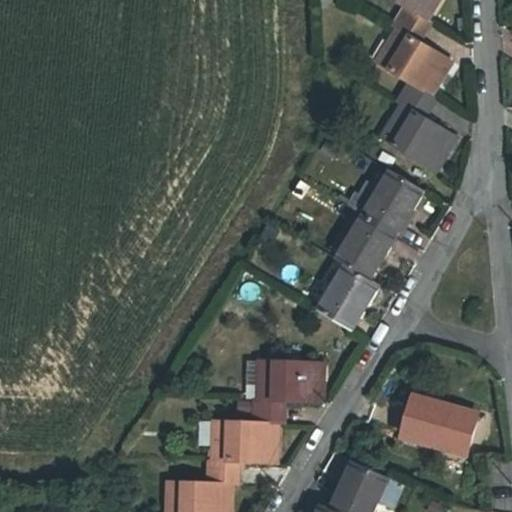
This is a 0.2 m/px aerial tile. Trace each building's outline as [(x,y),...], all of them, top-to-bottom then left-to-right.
[(395,0),(407,7),(428,19),(439,0),(395,0)] [(428,19),(407,7),(395,27),(398,29),(390,42),(394,44),(381,64),(411,83),(432,95),(453,62),(417,41),(429,21),(428,19)] [(432,95),(411,83),(399,103),(403,105),(395,118),(398,120),(386,140),(437,171),(457,138),(422,116),(434,96),(432,95)] [(426,190),(392,170),(380,190),(365,215),(399,235),(426,190)] [(365,215),(380,190),(369,183),(353,208),(365,215)] [(399,235),(365,215),(338,260),(347,265),(372,280),(399,235)] [(372,280),(347,265),(320,310),(330,316),(349,328),(354,330),(381,285),(372,280)] [(349,328),(330,316),(324,325),(344,337),(349,328)] [(256,400),(255,423),(279,424),(281,424),(282,401),(324,402),(325,363),(265,361),(265,385),(261,385),(260,400),(256,400)] [(469,454),(480,415),(414,397),(403,436),(469,454)] [(210,461),(209,484),(234,485),(236,485),(237,462),(278,463),(279,424),(255,423),(220,422),(219,446),(215,446),(215,461),(210,461)] [(373,511),(390,478),(355,461),(332,509),(338,511),(373,511)] [(232,511),(234,485),(209,484),(174,483),(173,506),(170,506),(169,511),(232,511)]
